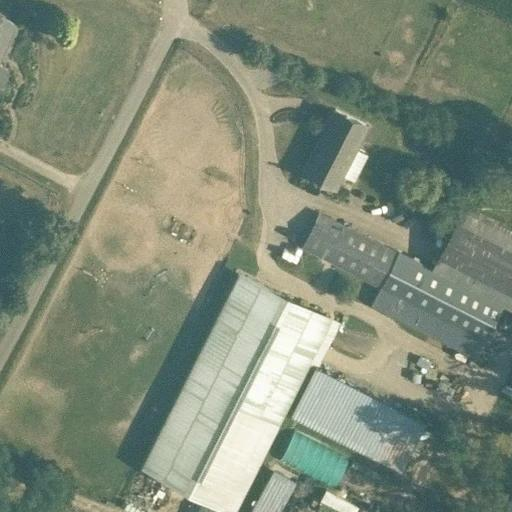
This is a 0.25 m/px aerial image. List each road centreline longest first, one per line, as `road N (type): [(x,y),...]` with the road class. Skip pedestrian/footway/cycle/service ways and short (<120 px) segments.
road 1 (unclassified): [(0,354),(174,15),(173,0)]
road 2 (unclassified): [(389,511),(511,366)]
road 3 (unclassified): [(126,511),(0,453)]
